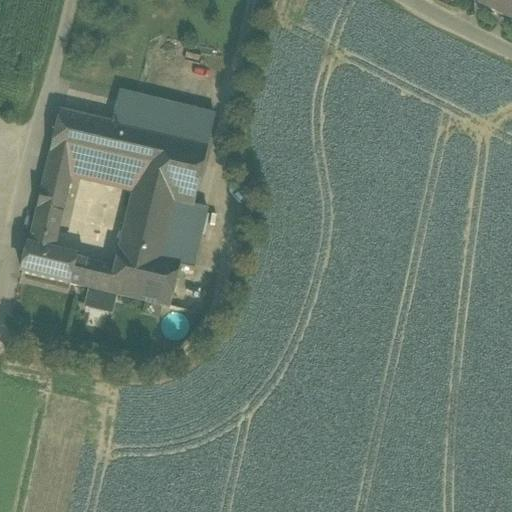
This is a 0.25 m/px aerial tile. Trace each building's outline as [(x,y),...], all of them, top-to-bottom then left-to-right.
[(511,0),(483,0),(479,9),(511,24),(511,0)] [(114,113),(111,126),(207,149),(214,118),(137,100),(137,99),(118,94),(114,113)] [(100,110),(97,123),(111,126),(114,113),(100,110)] [(59,114),(40,196),(65,201),(69,183),(131,197),(113,272),(107,296),(117,298),(169,311),(178,269),(193,272),(207,212),(193,208),(207,149),(111,126),(97,123),(59,114)] [(61,217),(65,201),(40,196),(36,211),(61,217)] [(88,291),(107,296),(113,272),(52,257),(61,217),(36,211),(21,275),(88,291)] [(107,296),(88,291),(83,310),(112,317),(117,298),(107,296)]
